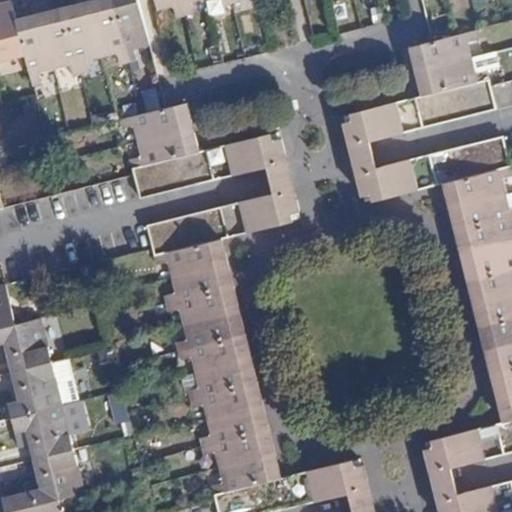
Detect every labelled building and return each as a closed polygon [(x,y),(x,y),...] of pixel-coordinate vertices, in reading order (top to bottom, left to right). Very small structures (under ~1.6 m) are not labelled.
[(89,7),(101,56),(117,53),(120,63),(128,61),(113,0),(98,0),(100,5),(89,7)] [(113,0),(128,61),(137,59),(134,48),(149,44),(138,0),(113,0)] [(180,0),(154,0),(157,9),(173,6),(175,17),(184,15),(180,0)] [(180,0),(184,15),(193,13),(190,1),(194,0),(180,0)] [(2,4),(0,4),(0,59),(25,54),(16,18),(12,2),(2,4)] [(64,7),(80,74),(89,71),(86,60),(101,56),(89,7),(80,9),(78,3),(64,7)] [(42,19),(54,68),(69,65),(72,76),(80,74),(64,7),(51,10),(53,17),(42,19)] [(30,15),(16,18),(25,54),(33,86),(41,84),(38,72),(54,68),(42,19),(32,22),(30,15)] [(422,69),(472,57),(468,40),(479,37),(477,31),(456,36),(432,42),(409,47),(413,61),(420,59),(422,69)] [(476,72),(472,57),(422,69),(425,79),(418,81),(422,96),(489,79),(487,70),(476,72)] [(497,109),(491,86),(489,79),(422,96),(346,115),(348,121),(344,122),(347,134),(353,133),(355,144),(369,140),(497,109)] [(135,124),(139,140),(187,128),(185,117),(191,115),(188,102),(165,108),(141,114),(122,119),(124,126),(135,124)] [(187,128),(139,140),(143,155),(131,158),(133,167),(200,150),(196,136),(190,138),(187,128)] [(277,131),(200,150),(133,167),(136,176),(141,197),(266,166),(282,162),(280,151),(285,150),(282,139),(279,140),(277,131)] [(503,136),(376,167),(361,171),(364,182),(359,183),(361,189),(362,195),(366,195),(367,202),(444,183),(511,167),(509,158),(503,136)] [(373,155),(369,140),(355,144),(350,145),(353,160),(356,172),(361,171),(376,167),(373,155)] [(282,162),(266,166),(270,182),(273,193),(289,189),(294,188),(291,176),(288,161),(282,162)] [(511,174),(511,171),(511,167),(444,183),(448,196),(454,194),(457,205),(505,193),(501,177),(511,174)] [(297,211),(300,210),(298,204),(297,198),(292,199),(289,189),(273,193),(148,224),(153,248),(155,254),(221,238),(299,218),(297,211)] [(505,193),(457,205),(459,215),(453,216),(456,230),(511,216),(511,207),(509,208),(505,193)] [(511,216),(456,230),(460,244),(467,243),(469,252),(511,241),(511,216)] [(224,253),(221,238),(155,254),(157,263),(168,260),(172,277),(221,265),(219,255),(224,253)] [(468,277),(511,266),(511,241),(469,252),(471,262),(465,264),(468,277)] [(221,265),(172,277),(176,293),(165,296),(167,303),(233,286),(230,273),(224,275),(221,265)] [(481,300),(511,292),(511,266),(468,277),(472,292),(479,290),(481,300)] [(0,342),(0,343),(0,341),(0,327),(15,324),(6,284),(0,285),(0,342)] [(233,286),(167,303),(169,310),(180,308),(184,324),(234,312),(231,302),(237,301),(233,286)] [(480,326),(511,317),(511,292),(481,300),(483,309),(477,311),(480,326)] [(177,343),(179,350),(245,333),(242,320),(236,321),(234,312),(184,324),(188,341),(177,343)] [(13,355),(17,370),(53,361),(42,317),(15,324),(0,327),(0,341),(0,343),(5,342),(9,356),(13,355)] [(493,347),(511,342),(511,317),(480,326),(484,340),(490,338),(493,347)] [(192,355),(196,371),(245,359),(242,349),(249,347),(245,333),(179,350),(181,358),(192,355)] [(492,373),(511,367),(511,342),(493,347),(495,358),(489,359),(492,373)] [(189,390),(191,398),(258,381),(254,366),(247,368),(245,359),(196,371),(200,387),(189,390)] [(9,402),(13,418),(64,405),(53,361),(17,370),(20,383),(16,384),(20,400),(9,402)] [(502,384),(505,394),(511,392),(511,367),(492,373),(495,386),(502,384)] [(204,402),(208,419),(257,407),(255,396),(261,395),(258,381),(191,398),(193,405),(204,402)] [(507,405),(501,407),(504,421),(511,419),(511,392),(505,394),(507,405)] [(36,443),(39,457),(75,448),(64,405),(13,418),(16,431),(27,428),(31,444),(36,443)] [(201,437),(203,445),(270,429),(266,415),(260,417),(257,407),(208,419),(212,434),(201,437)] [(511,419),(504,421),(427,440),(429,448),(426,448),(427,454),(429,460),(434,459),(437,470),(451,466),(511,451),(511,419)] [(220,466),(269,454),(266,444),(273,442),(270,429),(203,445),(205,454),(216,451),(220,466)] [(40,503),(60,498),(85,492),(75,448),(39,457),(43,471),(38,472),(42,488),(36,489),(40,503)] [(282,477),(278,461),(271,463),(269,454),(220,466),(224,482),(212,485),(214,493),(282,477)] [(358,458),(282,477),(214,493),(217,502),(219,511),(270,511),(350,492),(366,488),(363,477),(367,476),(366,470),(365,465),(360,466),(358,458)] [(437,470),(432,471),(435,485),(439,498),(444,497),(458,494),(454,480),(451,466),(437,470)] [(447,509),(442,510),(442,511),(511,511),(511,480),(458,494),(444,497),(447,509)] [(366,488),(350,492),(353,506),(354,511),(376,511),(373,501),(370,487),(366,488)] [(6,511),(62,511),(60,498),(40,503),(36,489),(9,496),(12,510),(7,511),(6,511)]
